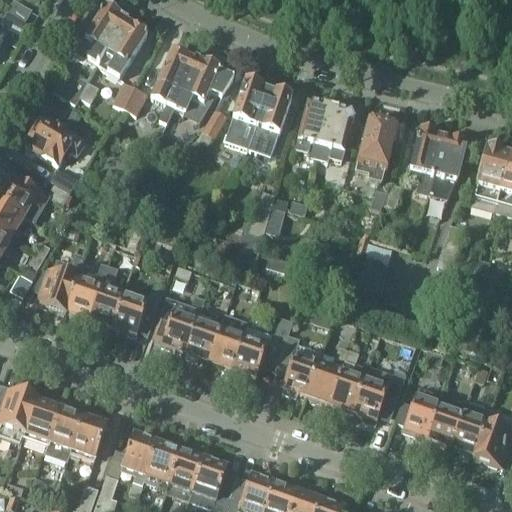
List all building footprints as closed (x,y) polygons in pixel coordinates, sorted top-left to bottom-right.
[(24,27),(32,15),(14,5),(7,17),(24,27)] [(84,43),(76,57),(97,71),(123,30),(125,27),(126,25),(125,25),(120,21),(105,12),(103,14),(84,43)] [(18,37),(24,27),(7,17),(1,27),(18,37)] [(123,30),(97,71),(118,84),(147,40),(144,39),(143,38),(144,35),(137,30),(133,32),(132,31),(125,27),(123,30)] [(8,48),(17,53),(21,44),(12,40),(8,48)] [(171,56),(150,103),(165,110),(158,125),(165,128),(172,113),(173,114),(193,69),(186,66),(187,63),(184,61),(183,57),(178,55),(174,57),(171,56)] [(193,69),(173,114),(186,120),(197,125),(202,127),(217,103),(220,105),(233,83),(217,75),(218,74),(203,68),(201,70),(194,67),(193,69)] [(75,110),(79,102),(86,88),(76,82),(70,92),(60,86),(54,97),(75,110)] [(244,89),(224,147),(248,156),(249,152),(268,97),(259,94),(257,89),(249,87),(244,89)] [(99,95),(86,88),(79,102),(91,109),(99,95)] [(114,110),(123,115),(134,94),(124,90),(114,110)] [(143,99),(134,94),(123,115),(133,120),(143,99)] [(249,152),(248,156),(270,163),(278,140),(278,141),(291,105),(289,104),(287,99),(280,97),(275,100),(268,97),(249,152)] [(297,144),(294,155),(299,156),(307,159),(306,162),(317,165),(330,116),(322,115),(320,111),(309,108),(306,111),(297,144)] [(72,114),(67,122),(77,128),(82,120),(72,114)] [(201,138),(214,145),(227,123),(214,115),(201,138)] [(330,116),(317,165),(328,167),(329,163),(341,166),(342,161),(342,160),(343,157),(344,157),(349,138),(352,127),(353,126),(350,118),(344,116),(340,115),(340,116),(336,118),(330,116)] [(68,155),(76,160),(84,147),(42,122),(36,132),(33,133),(30,138),(31,140),(25,151),(28,153),(30,149),(39,154),(37,156),(36,158),(58,171),(68,155)] [(368,127),(357,167),(358,168),(356,176),(365,179),(365,180),(370,181),(369,185),(379,187),(383,173),(384,174),(391,146),(393,147),(396,135),(394,130),(392,130),(392,128),(386,126),(385,128),(380,127),(381,125),(375,123),(374,125),(372,125),(368,127)] [(417,199),(426,201),(433,175),(441,143),(434,142),(435,138),(419,135),(409,176),(412,177),(409,188),(419,190),(417,199)] [(456,187),(466,149),(441,143),(433,175),(426,201),(448,207),(456,187)] [(476,192),(474,202),(471,213),(492,219),(508,161),(501,159),(500,155),(491,153),(488,155),(486,155),(476,192)] [(511,224),(511,161),(508,161),(492,219),(511,224)] [(49,186),(54,189),(71,199),(77,187),(56,175),(49,186)] [(41,215),(49,203),(46,201),(19,185),(18,186),(17,185),(16,186),(7,181),(0,192),(0,208),(24,222),(34,228),(41,215)] [(49,203),(63,212),(71,199),(54,189),(46,201),(49,203)] [(390,189),(386,200),(382,211),(394,215),(401,193),(390,189)] [(380,218),(382,211),(386,200),(375,196),(369,214),(380,218)] [(252,284),(264,240),(270,218),(275,201),(262,197),(251,229),(247,227),(232,277),(252,284)] [(293,207),(289,219),(302,222),(305,211),(293,207)] [(20,230),(24,222),(0,208),(0,237),(11,244),(14,239),(16,241),(22,231),(20,230)] [(285,222),(270,218),(264,240),(279,244),(285,222)] [(465,236),(449,230),(438,264),(454,269),(465,236)] [(173,258),(175,253),(179,242),(155,233),(149,249),(173,258)] [(0,263),(6,253),(9,254),(14,246),(11,244),(0,237),(0,263)] [(41,246),(34,257),(43,262),(49,251),(41,246)] [(37,272),(43,262),(34,257),(29,267),(37,272)] [(44,275),(32,296),(44,303),(41,311),(63,319),(80,273),(84,262),(74,259),(71,269),(57,264),(52,278),(44,275)] [(143,273),(147,262),(140,259),(136,271),(143,273)] [(487,277),(491,265),(480,261),(476,273),(487,277)] [(80,273),(63,319),(65,320),(66,317),(68,318),(70,321),(74,323),(78,322),(88,325),(107,271),(96,267),(93,278),(80,273)] [(387,274),(364,268),(353,305),(376,312),(387,274)] [(107,271),(88,325),(100,329),(102,333),(106,334),(110,333),(111,333),(121,305),(122,305),(125,295),(112,291),(118,275),(107,271)] [(172,281),(188,286),(191,277),(175,271),(172,281)] [(121,305),(111,333),(136,342),(137,338),(148,342),(162,301),(151,297),(149,304),(125,295),(122,305),(121,305)] [(166,304),(153,343),(163,347),(161,351),(184,359),(196,326),(200,317),(204,305),(195,301),(191,312),(166,304)] [(196,326),(184,359),(186,360),(185,362),(197,366),(198,364),(208,367),(219,335),(223,325),(200,317),(196,326)] [(219,335),(208,367),(220,371),(218,374),(228,378),(229,375),(231,376),(243,343),(244,344),(249,330),(234,324),(224,321),(223,325),(219,335)] [(243,343),(231,376),(241,379),(240,382),(253,387),(254,384),(255,384),(260,372),(270,344),(284,349),(288,339),(292,326),(280,321),(273,340),(257,334),(260,325),(252,322),(249,330),(244,344),(243,343)] [(461,354),(487,362),(493,345),(466,337),(461,354)] [(278,365),(274,378),(286,382),(282,393),(283,394),(282,397),(296,402),(297,399),(305,402),(316,369),(321,357),(297,349),(299,343),(288,339),(284,349),(278,365)] [(338,352),(334,364),(344,368),(348,356),(338,352)] [(340,378),(329,410),(340,414),(342,417),(347,419),(350,417),(352,418),(364,386),(349,380),(353,370),(353,371),(357,359),(348,356),(344,368),(340,378)] [(316,369),(305,402),(307,402),(310,406),(314,408),(317,406),(329,410),(340,378),(316,369)] [(364,386),(352,418),(364,422),(363,426),(375,430),(380,417),(391,421),(391,420),(405,383),(393,379),(392,382),(377,377),(369,374),(368,374),(364,386)] [(36,406),(37,404),(2,391),(0,397),(0,443),(13,448),(16,440),(24,443),(36,406)] [(417,397),(403,436),(427,445),(440,410),(443,401),(419,393),(418,393),(417,397)] [(440,410),(427,445),(428,445),(431,450),(434,451),(439,449),(450,453),(461,419),(464,409),(454,405),(443,401),(440,410)] [(24,443),(46,451),(59,414),(48,410),(49,408),(40,405),(39,407),(36,406),(24,443)] [(461,419),(450,453),(461,457),(464,460),(468,462),(471,460),(473,461),(489,416),(475,411),(465,407),(464,409),(461,419)] [(67,467),(69,462),(82,422),(80,421),(81,419),(72,416),(71,418),(59,414),(46,451),(43,459),(67,467)] [(473,461),(472,463),(482,467),(497,472),(502,456),(503,456),(504,452),(503,452),(509,437),(495,431),(499,420),(489,416),(473,461)] [(107,431),(82,422),(69,462),(78,465),(81,459),(95,464),(107,431)] [(127,458),(122,473),(137,478),(130,499),(138,502),(143,488),(157,448),(133,440),(127,458)] [(157,448),(143,488),(167,496),(180,457),(169,453),(167,449),(163,448),(159,449),(157,448)] [(167,496),(166,498),(175,501),(175,502),(189,507),(192,498),(204,465),(202,464),(203,462),(192,458),(192,461),(180,457),(167,496)] [(192,498),(189,507),(200,511),(203,511),(226,511),(237,482),(226,478),(228,473),(204,465),(192,498)] [(237,482),(226,511),(266,511),(274,490),(250,481),(248,487),(237,482)] [(111,505),(117,486),(106,482),(95,511),(114,511),(116,507),(111,505)] [(274,490),(266,511),(292,511),(298,498),(286,494),(284,491),(280,489),(276,490),(274,490)] [(90,511),(97,495),(85,491),(78,511),(90,511)] [(298,498),(292,511),(318,511),(320,506),(319,505),(317,502),(313,501),(309,502),(298,498)] [(11,499),(7,511),(15,511),(19,502),(11,499)]
